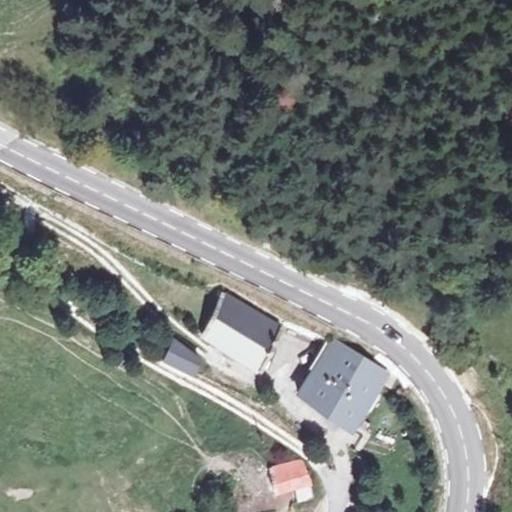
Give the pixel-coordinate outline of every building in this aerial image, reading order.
[(224,290),(202,325),(264,363),(286,327),(224,290)] [(157,355),(194,376),(205,356),(168,336),(157,355)] [(356,366),(331,349),(313,376),(338,393),(356,366)] [(313,376),(296,401),(355,441),(390,388),(356,366),(338,393),(313,376)] [(311,490),(306,474),(305,472),(299,468),(272,479),(270,472),(254,477),(259,493),(269,490),(275,504),(311,490)]
